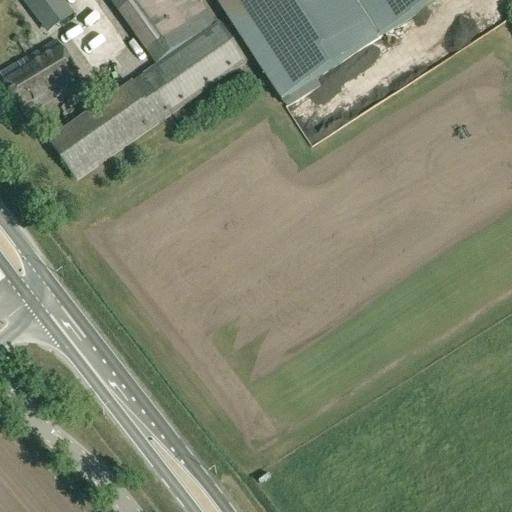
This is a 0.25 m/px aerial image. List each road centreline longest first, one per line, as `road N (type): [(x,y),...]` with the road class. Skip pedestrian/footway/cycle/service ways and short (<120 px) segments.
road 1 (secondary): [(212,511),(40,287)]
road 2 (unclassified): [(130,511),(0,389)]
